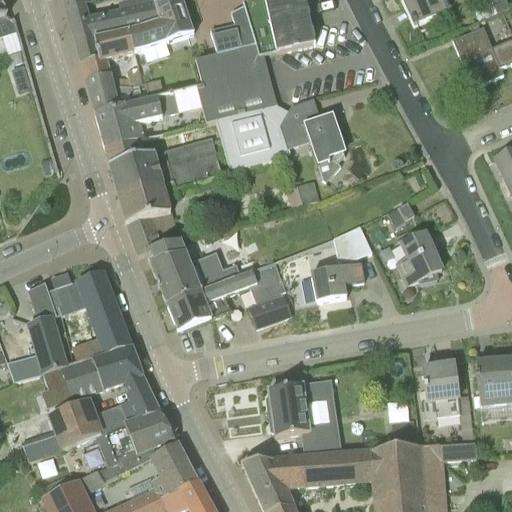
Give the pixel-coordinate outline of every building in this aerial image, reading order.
[(0,0),(0,41),(18,35),(14,22),(8,20),(8,17),(6,18),(0,0)] [(94,44),(128,35),(139,33),(139,32),(159,26),(154,9),(152,1),(128,6),(130,14),(94,23),(89,24),(82,0),(69,0),(62,2),(82,68),(99,64),(94,44)] [(277,131),(270,110),(277,108),(266,60),(315,49),(304,0),(279,0),(243,8),(244,12),(255,50),(217,60),(194,66),(201,91),(197,92),(206,127),(216,124),(229,176),(288,158),(280,132),(279,130),(277,131)] [(449,13),(443,0),(403,0),(402,1),(414,29),(449,13)] [(154,9),(159,26),(139,32),(139,33),(128,35),(134,57),(145,55),(165,48),(192,35),(181,3),(154,9)] [(217,60),(255,50),(244,12),(230,16),(233,28),(210,34),(217,60)] [(511,44),(492,53),(483,32),(452,45),(473,93),(503,80),(501,73),(511,68),(511,44)] [(128,35),(94,44),(99,64),(82,68),(86,84),(110,78),(107,64),(134,57),(128,35)] [(14,86),(26,82),(22,70),(10,74),(14,86)] [(128,83),(130,91),(142,89),(138,72),(126,75),(128,83)] [(145,88),(142,89),(130,91),(113,90),(110,78),(86,84),(94,117),(149,104),(149,103),(145,88)] [(157,101),(160,114),(176,110),(173,97),(164,100),(157,101)] [(157,101),(149,103),(149,104),(94,117),(105,153),(138,145),(133,128),(162,121),(157,101)] [(288,155),(310,148),(318,171),(317,171),(321,186),(325,187),(340,171),(338,169),(345,161),(331,120),(321,124),(314,103),(291,112),(280,132),(286,150),(288,155)] [(142,162),(138,145),(105,153),(117,199),(169,185),(172,192),(173,191),(220,178),(211,143),(164,156),(165,157),(156,159),(155,159),(142,162)] [(511,152),(493,161),(503,181),(511,177),(511,152)] [(44,177),(53,174),(50,163),(41,165),(44,177)] [(511,200),(511,177),(503,181),(511,200)] [(291,212),(302,208),(294,183),(283,186),(291,212)] [(137,259),(173,248),(169,235),(176,233),(171,217),(166,197),(174,195),(173,191),(172,192),(169,185),(117,199),(126,230),(137,259)] [(313,185),(297,189),(303,209),(318,205),(313,185)] [(414,220),(407,207),(399,212),(406,225),(414,220)] [(387,218),(394,231),(404,225),(397,212),(387,218)] [(371,257),(359,230),(333,243),(337,265),(345,265),(352,264),(371,257)] [(424,238),(398,250),(405,265),(396,269),(406,291),(417,286),(419,289),(417,289),(417,290),(436,286),(436,285),(434,285),(431,279),(441,275),(424,238)] [(201,295),(221,288),(251,276),(247,266),(197,285),(186,256),(185,257),(181,246),(173,248),(137,259),(138,261),(146,258),(167,310),(201,296),(201,295)] [(274,267),(252,276),(252,275),(251,276),(221,288),(226,300),(249,291),(257,311),(250,314),(257,333),(290,320),(281,296),(283,296),(274,267)] [(311,278),(317,307),(346,302),(344,290),(363,287),(360,269),(311,278)] [(95,344),(69,352),(70,355),(63,357),(67,372),(131,351),(103,277),(71,288),(55,294),(48,296),(45,289),(44,289),(53,315),(80,304),(95,344)] [(52,284),(55,294),(71,288),(68,279),(52,284)] [(221,288),(201,295),(201,296),(167,310),(178,338),(211,324),(231,315),(226,300),(221,288)] [(28,330),(43,379),(67,372),(63,357),(70,355),(69,352),(63,354),(54,322),(55,321),(53,315),(44,289),(28,295),(40,325),(28,330)] [(47,422),(52,434),(60,454),(95,441),(94,440),(161,416),(143,381),(131,351),(67,372),(43,379),(47,396),(56,394),(61,409),(74,405),(103,394),(104,397),(119,391),(125,406),(118,409),(118,410),(96,419),(90,404),(47,422)] [(511,364),(476,368),(477,381),(481,413),(511,409),(511,364)] [(458,404),(454,368),(423,373),(427,406),(420,406),(422,425),(437,424),(436,416),(458,413),(461,438),(473,437),(469,404),(458,405),(458,404)] [(308,389),(306,378),(299,379),(301,390),(308,389)] [(269,396),(275,442),(309,437),(305,407),(331,403),(329,387),(269,396)] [(161,416),(94,440),(95,441),(97,447),(106,472),(97,477),(102,488),(148,463),(149,463),(146,458),(175,443),(161,416)] [(391,427),(394,452),(417,450),(414,425),(391,427)] [(53,438),(23,445),(28,464),(58,456),(53,438)] [(149,463),(148,463),(158,483),(149,488),(153,495),(115,511),(93,511),(87,499),(104,490),(102,488),(97,477),(75,488),(46,503),(41,505),(44,511),(163,511),(160,506),(199,488),(178,448),(149,463)] [(370,484),(372,511),(446,511),(443,467),(476,464),(474,449),(367,458),(370,484)] [(367,458),(241,469),(261,511),(291,511),(291,510),(293,510),(301,508),(297,493),(370,484),(367,458)] [(46,503),(75,488),(71,478),(41,493),(46,503)] [(160,506),(163,511),(212,511),(199,488),(160,506)]
